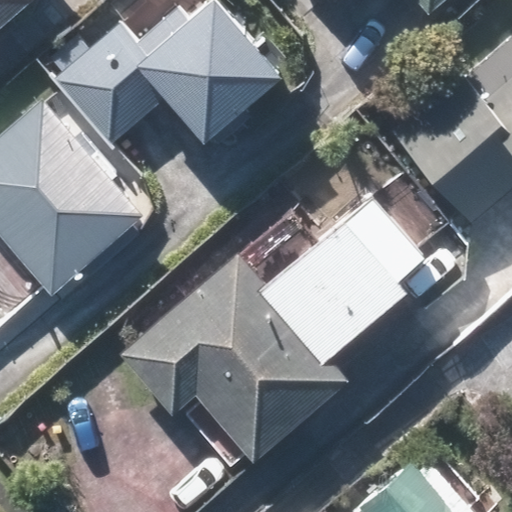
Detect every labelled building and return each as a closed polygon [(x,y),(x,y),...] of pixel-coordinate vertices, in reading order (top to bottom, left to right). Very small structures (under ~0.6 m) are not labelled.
[(0,0),(0,58),(12,47),(3,37),(43,0),(0,0)] [(309,56),(256,0),(136,0),(61,71),(168,187),(309,56)] [(425,0),(438,13),(451,0),(425,0)] [(511,33),(411,115),(485,207),(511,185),(511,33)] [(59,90),(0,140),(0,214),(62,288),(158,207),(59,90)] [(349,345),(427,274),(417,264),(444,241),(461,260),(480,242),(405,160),(282,271),(252,239),(131,349),(236,464),(261,441),(272,453),(368,366),(349,345)] [(384,511),(488,511),(431,447),(373,499),(384,511)]
